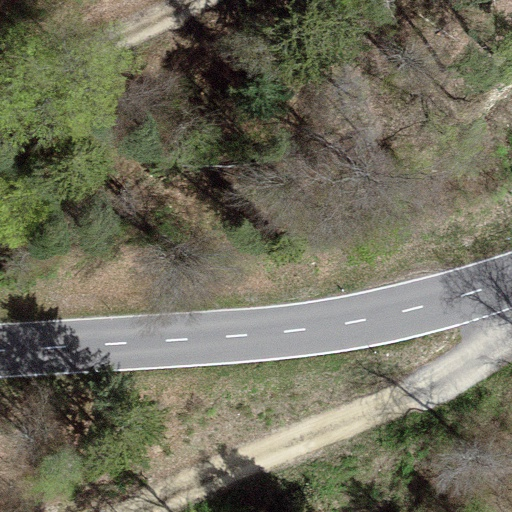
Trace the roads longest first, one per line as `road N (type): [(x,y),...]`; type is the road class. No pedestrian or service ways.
road 1 (tertiary): [(0,350),(353,325),(511,281)]
road 2 (track): [(131,511),(473,357),(509,319),(507,283)]
road 3 (track): [(0,81),(188,0)]
